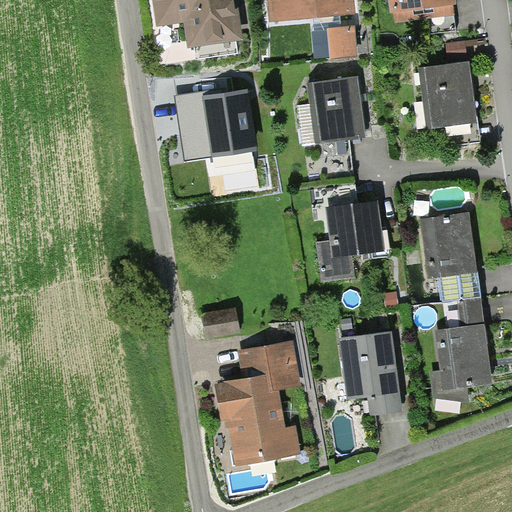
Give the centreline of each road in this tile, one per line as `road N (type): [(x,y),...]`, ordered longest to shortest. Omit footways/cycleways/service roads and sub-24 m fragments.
road 1 (residential): [(127,0),(205,511)]
road 2 (residential): [(270,511),(511,416)]
road 3 (residential): [(496,0),(511,121)]
